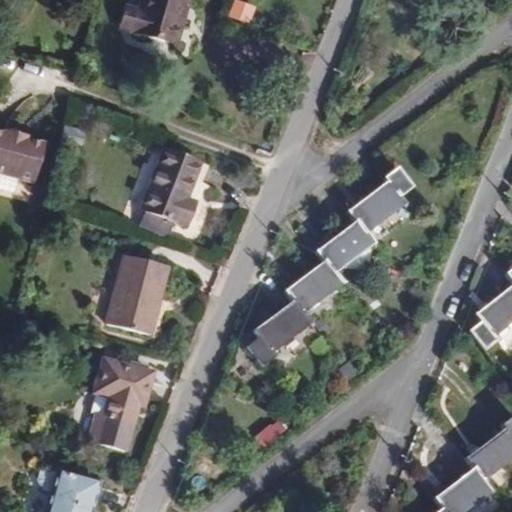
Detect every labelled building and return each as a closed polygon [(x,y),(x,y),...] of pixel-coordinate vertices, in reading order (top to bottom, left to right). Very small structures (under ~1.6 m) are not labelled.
[(128,10),(122,35),(177,50),(189,0),(142,0),(140,13),(128,10)] [(57,115),(61,96),(40,91),(35,111),(57,115)] [(2,135),(0,134),(0,177),(34,186),(44,145),(26,140),(26,138),(3,132),(2,135)] [(185,200),(198,164),(161,150),(139,210),(143,212),(174,222),(185,226),(193,204),(185,200)] [(410,187),(396,169),(380,181),(385,185),(345,213),(353,223),(316,252),(323,262),(283,291),(291,303),(250,332),(257,339),(245,350),(259,367),(273,357),(269,352),(308,324),(300,314),(341,285),(332,273),(371,244),(363,234),(403,205),(397,197),(410,187)] [(167,241),(174,222),(143,212),(136,230),(167,241)] [(122,256),(107,324),(150,335),(166,265),(122,256)] [(511,268),(505,274),(511,283),(511,286),(473,316),(480,322),(467,333),(482,350),(496,340),(492,336),(511,320),(511,268)] [(147,406),(155,373),(105,360),(97,394),(99,394),(112,397),(106,418),(99,416),(92,444),(129,452),(141,405),(147,406)] [(106,418),(112,397),(99,394),(93,414),(99,416),(106,418)] [(511,417),(499,427),(503,431),(466,458),(474,469),(432,500),(440,509),(436,511),(460,511),(489,491),(482,481),(511,459),(511,417)] [(250,437),(262,450),(280,434),(269,421),(250,437)] [(53,493),(58,472),(41,468),(38,479),(38,482),(43,491),(53,493)] [(91,511),(99,482),(58,472),(53,493),(48,511),(91,511)]
